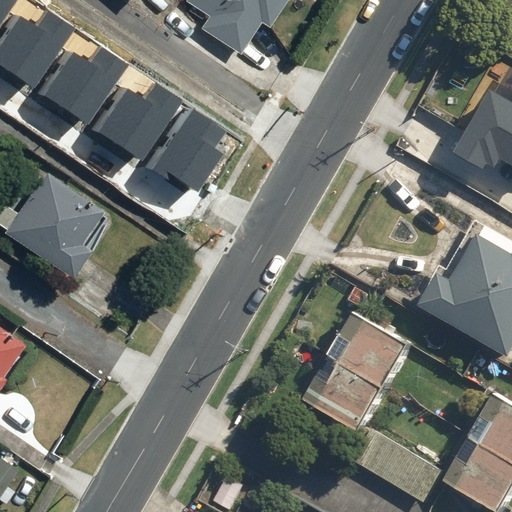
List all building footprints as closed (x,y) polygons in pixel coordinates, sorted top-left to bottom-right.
[(0,0),(0,22),(14,0),(0,0)] [(194,30),(234,57),(255,27),(261,31),(282,0),(181,0),(178,4),(201,20),(194,30)] [(15,19),(0,41),(0,61),(35,84),(72,25),(40,5),(27,26),(15,19)] [(70,57),(47,94),(90,122),(128,64),(96,43),(82,64),(70,57)] [(124,93),(100,130),(144,158),(181,100),(149,80),(136,101),(124,93)] [(511,168),(511,104),(500,98),(468,158),(499,174),(504,164),(511,168)] [(190,111),(152,169),(187,191),(190,185),(198,190),(223,152),(215,147),(224,133),(190,111)] [(83,256),(72,249),(95,217),(40,176),(0,229),(0,236),(53,275),(63,283),(83,256)] [(511,353),(511,253),(511,256),(476,236),(450,283),(436,275),(417,310),(508,361),(511,353)] [(291,363),(316,326),(301,317),(277,353),(291,363)] [(357,435),(404,350),(347,319),(300,404),(357,435)] [(0,383),(0,375),(18,347),(0,335),(0,383)] [(486,511),(499,511),(511,489),(511,405),(491,394),(440,487),(486,511)] [(443,470),(381,433),(361,468),(423,504),(443,470)] [(21,475),(0,460),(0,504),(1,505),(5,499),(21,475)] [(230,510),(243,486),(226,476),(213,500),(230,510)]
